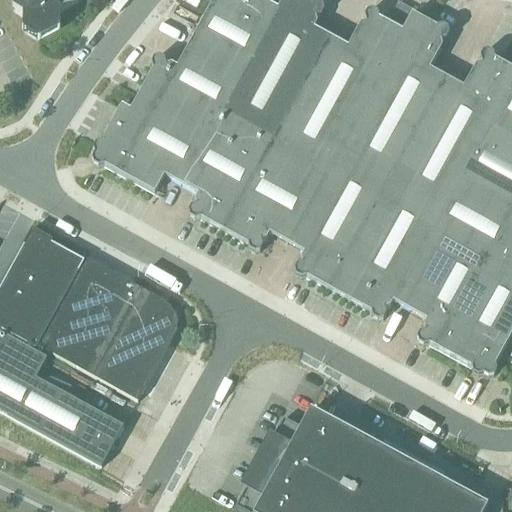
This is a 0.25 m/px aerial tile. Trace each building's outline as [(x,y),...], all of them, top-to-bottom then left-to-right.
[(6,0),(6,1),(12,5),(11,12),(22,18),(21,34),(38,45),(59,33),(59,14),(80,3),(79,0),(6,0)] [(248,254),(254,256),(259,255),(262,250),(260,244),(266,243),(269,237),(303,255),(300,261),(301,267),(296,268),(293,273),(295,279),(300,282),(305,280),(370,316),(372,321),(377,324),(382,323),(385,318),(383,312),(389,310),(392,305),(426,323),(422,329),(424,334),(418,336),(416,341),(417,346),(422,349),(428,348),(470,371),(472,376),(477,379),(482,378),(487,380),(493,379),(496,374),(494,368),(511,335),(511,72),(494,62),(492,57),(487,54),(482,55),(479,60),(481,66),(475,68),(462,91),(429,72),(441,49),(440,44),(445,42),(448,37),(447,31),(442,29),(436,30),(411,16),(401,34),(379,21),(377,16),(372,13),(366,15),(363,20),(365,25),(360,27),(347,50),(313,32),(316,26),(315,20),(320,19),(323,14),(321,8),(316,6),(311,7),(297,0),(282,0),(277,11),(256,0),(213,0),(194,36),(176,69),(170,66),(164,67),(163,62),(158,59),(153,62),(150,67),(152,72),(130,113),(121,108),(100,145),(95,147),(92,152),(94,157),(91,162),(93,168),(97,170),(103,169),(154,197),(164,179),(197,197),(194,203),(195,209),(190,210),(187,215),(189,221),(194,223),(199,222),(247,248),(248,254)] [(23,249),(0,290),(0,333),(35,352),(83,265),(62,253),(62,254),(42,242),(44,240),(31,232),(22,248),(23,249)] [(174,315),(169,312),(170,310),(112,278),(111,280),(98,273),(99,271),(85,263),(37,350),(137,405),(177,333),(175,332),(177,326),(176,320),(174,315)] [(0,414),(12,421),(101,470),(117,440),(123,431),(34,382),(46,362),(0,336),(0,414)] [(282,421),(234,510),(237,511),(484,511),(486,509),(309,413),(299,431),(282,421)]
